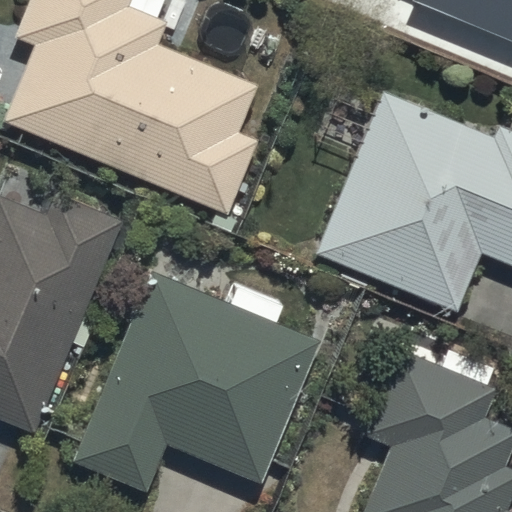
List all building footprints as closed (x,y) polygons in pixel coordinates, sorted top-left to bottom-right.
[(24,0),(9,39),(30,48),(0,121),(0,126),(221,216),(251,142),(232,135),(252,87),(153,47),(162,25),(150,20),(158,0),(24,0)] [(470,0),(376,0),(369,20),(450,52),(470,0)] [(477,136),(376,95),(311,254),(452,312),(475,254),(511,269),(511,132),(483,121),(477,136)] [(0,420),(29,432),(115,222),(48,195),(39,219),(0,202),(0,420)] [(253,485),(309,340),(272,325),(282,301),(233,281),(223,304),(150,274),(142,292),(131,287),(118,317),(126,321),(66,463),(138,494),(159,445),(253,485)] [(434,369),(389,351),(355,439),(383,449),(358,511),(503,511),(511,487),(511,473),(500,469),(511,437),(511,430),(478,418),(490,389),(482,386),(489,370),(441,351),(434,369)]
